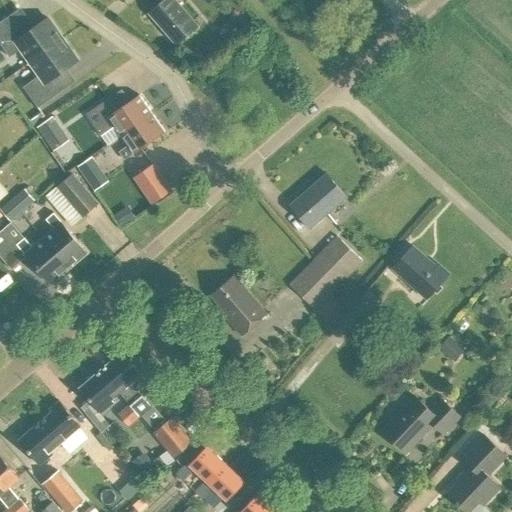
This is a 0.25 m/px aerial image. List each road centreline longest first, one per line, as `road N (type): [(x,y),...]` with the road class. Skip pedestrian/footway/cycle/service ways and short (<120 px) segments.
road 1 (residential): [(328,511),(104,296)]
road 2 (residential): [(226,184),(171,77),(61,0)]
road 3 (unclassified): [(511,244),(338,89)]
road 4 (residential): [(104,296),(226,184)]
road 5 (residential): [(226,184),(338,89)]
road 6 (residential): [(338,89),(439,0)]
road 7 (track): [(252,0),(338,89)]
